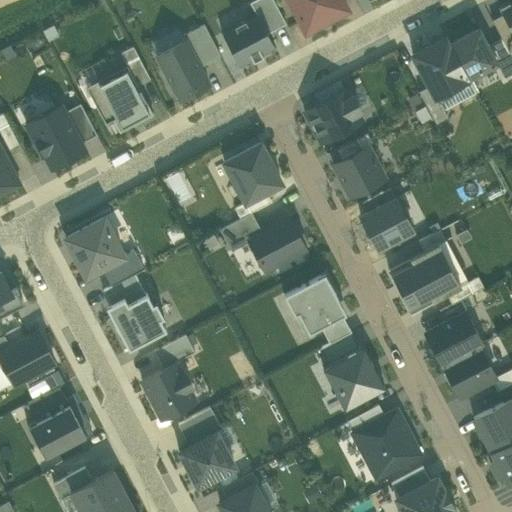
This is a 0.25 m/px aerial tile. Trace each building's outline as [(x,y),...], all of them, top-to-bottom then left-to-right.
[(250,0),(249,0),(256,13),(257,12),(267,32),(286,22),(274,0),(250,0)] [(288,0),(305,31),(348,9),(342,0),(288,0)] [(502,13),(503,13),(511,8),(508,1),(509,1),(508,0),(506,0),(498,5),(502,13)] [(511,0),(510,0),(509,1),(508,1),(511,8),(503,13),(508,22),(511,29),(511,0)] [(222,31),(239,65),(252,58),(253,59),(255,58),(253,55),(259,52),(261,55),(262,54),(262,53),(275,46),(267,32),(257,12),(256,13),(222,31)] [(511,29),(508,22),(507,22),(502,13),(491,19),(501,36),(509,51),(511,49),(511,29)] [(204,22),(183,33),(185,37),(199,65),(220,54),(204,22)] [(468,76),(497,61),(487,44),(478,26),(450,41),(468,76)] [(476,90),(468,76),(450,41),(446,34),(412,52),(429,84),(435,94),(436,94),(443,108),(476,90)] [(511,56),(509,51),(501,36),(487,44),(497,61),(504,76),(511,71),(511,56)] [(185,37),(157,53),(180,98),(209,83),(199,65),(185,37)] [(120,51),(127,63),(137,83),(150,76),(133,44),(120,51)] [(85,65),(93,81),(112,70),(104,55),(85,65)] [(112,70),(93,81),(103,101),(96,104),(105,121),(112,117),(119,130),(153,112),(137,83),(127,63),(112,70)] [(313,91),(318,102),(345,87),(339,77),(313,91)] [(86,84),(96,104),(103,101),(93,81),(86,84)] [(447,115),(443,108),(436,94),(435,94),(429,84),(418,89),(435,121),(447,115)] [(318,102),(304,110),(320,140),(361,118),(357,110),(360,109),(352,93),(349,95),(345,87),(318,102)] [(64,109),(69,119),(85,111),(80,101),(64,109)] [(52,166),(85,148),(81,141),(69,119),(64,109),(61,103),(26,122),(42,153),(44,152),(52,166)] [(0,111),(0,125),(8,121),(2,111),(0,111)] [(97,133),(85,111),(69,119),(81,141),(97,133)] [(19,142),(8,121),(0,125),(0,131),(9,148),(19,142)] [(356,136),(362,147),(368,144),(372,141),(367,130),(356,136)] [(362,147),(356,136),(335,147),(340,158),(362,147)] [(281,181),(260,141),(224,160),(245,200),(266,189),(281,181)] [(0,193),(20,182),(0,144),(0,193)] [(349,194),(384,175),(368,144),(362,147),(340,158),(332,162),(349,194)] [(367,211),(396,197),(390,186),(362,201),(367,211)] [(240,216),(251,210),(272,199),(266,189),(245,200),(234,205),(240,216)] [(412,228),(396,197),(367,211),(360,215),(377,246),(412,228)] [(251,210),(240,216),(219,227),(231,249),(249,240),(248,239),(262,231),(251,210)] [(103,216),(66,235),(86,273),(101,265),(123,253),(103,216)] [(305,246),(290,217),(289,216),(288,217),(288,218),(262,231),(248,239),(249,240),(264,268),(265,267),(303,246),(304,247),(305,246)] [(460,242),(471,236),(466,227),(456,233),(460,242)] [(418,239),(424,249),(438,242),(438,243),(445,239),(439,228),(418,239)] [(412,260),(390,272),(397,284),(400,282),(406,293),(402,295),(409,307),(430,296),(432,299),(446,292),(460,284),(453,270),(449,272),(442,258),(445,256),(438,243),(438,242),(424,249),(410,257),(412,260)] [(101,265),(111,284),(134,272),(143,267),(133,248),(123,253),(101,265)] [(449,272),(453,270),(445,256),(442,258),(449,272)] [(412,260),(410,257),(388,268),(390,272),(412,260)] [(0,270),(0,313),(23,301),(15,286),(11,289),(1,270),(0,270)] [(321,325),(342,314),(332,295),(336,293),(324,271),(284,293),(294,313),(298,311),(309,331),(321,325)] [(103,288),(110,303),(124,295),(127,302),(145,292),(134,272),(111,284),(103,288)] [(477,275),(467,280),(473,292),(483,286),(477,275)] [(471,292),(473,292),(467,280),(460,284),(446,292),(452,303),(471,292)] [(400,282),(397,284),(402,295),(406,293),(400,282)] [(127,302),(113,309),(120,322),(116,324),(128,348),(166,328),(160,317),(164,316),(156,300),(152,302),(146,291),(145,292),(127,302)] [(439,309),(445,320),(465,309),(477,303),(471,292),(452,303),(439,309)] [(346,312),(336,293),(332,295),(342,314),(346,312)] [(113,309),(127,302),(124,295),(110,303),(113,309)] [(165,295),(156,300),(164,316),(160,317),(166,328),(178,321),(165,295)] [(430,296),(409,307),(411,311),(432,299),(430,296)] [(106,305),(116,324),(120,322),(113,309),(110,303),(106,305)] [(445,320),(425,330),(443,363),(479,344),(483,342),(465,309),(445,320)] [(351,330),(342,314),(321,325),(329,342),(351,330)] [(0,357),(13,382),(15,381),(14,381),(53,360),(53,361),(55,360),(39,330),(38,331),(38,332),(11,346),(0,351),(0,357)] [(319,347),(327,363),(359,346),(351,330),(329,342),(319,347)] [(153,348),(163,367),(175,360),(195,350),(185,332),(153,348)] [(0,335),(0,351),(11,346),(4,334),(0,335)] [(363,344),(359,346),(372,370),(375,368),(363,344)] [(495,375),(479,344),(443,363),(459,394),(491,377),(495,375)] [(322,366),(336,392),(341,390),(349,404),(384,385),(375,368),(372,370),(359,346),(327,363),(322,366)] [(163,367),(141,378),(161,416),(195,398),(188,385),(191,384),(184,371),(182,373),(175,360),(163,367)] [(491,377),(498,390),(511,381),(511,366),(495,375),(491,377)] [(43,375),(50,388),(59,384),(64,381),(57,368),(43,375)] [(511,381),(498,390),(503,400),(511,395),(511,381)] [(27,401),(36,419),(42,416),(39,411),(66,397),(59,384),(50,388),(27,401)] [(344,406),(349,404),(341,390),(336,392),(344,406)] [(27,424),(38,445),(40,444),(51,438),(57,449),(57,450),(92,432),(72,394),(66,397),(39,411),(42,416),(36,419),(27,424)] [(503,400),(473,416),(490,449),(511,437),(511,395),(503,400)] [(378,402),(346,419),(352,430),(384,413),(378,402)] [(178,422),(189,443),(216,429),(221,426),(209,405),(178,422)] [(384,413),(352,430),(365,455),(364,455),(375,476),(421,452),(397,406),(384,413)] [(216,429),(231,457),(242,451),(228,423),(221,426),(216,429)] [(189,443),(178,449),(197,484),(235,464),(231,457),(216,429),(189,443)] [(490,461),(496,472),(502,470),(507,481),(511,478),(511,437),(490,449),(496,458),(490,461)] [(51,438),(40,444),(45,455),(57,449),(51,438)] [(57,450),(57,449),(45,455),(40,444),(38,445),(45,457),(57,450)] [(71,490),(92,479),(85,465),(53,481),(61,496),(71,491),(71,490)] [(391,482),(398,496),(430,479),(423,465),(391,482)] [(71,490),(71,491),(82,511),(98,511),(127,497),(112,469),(92,479),(71,490)] [(220,486),(226,497),(253,483),(258,481),(252,469),(220,486)] [(454,511),(451,505),(452,504),(444,490),(443,490),(436,476),(430,479),(398,496),(397,497),(404,510),(400,511),(454,511)] [(316,482),(302,489),(308,501),(322,494),(316,482)] [(226,497),(219,501),(225,511),(268,511),(253,483),(226,497)] [(66,511),(82,511),(71,491),(61,496),(59,497),(66,511)] [(134,511),(127,497),(98,511),(134,511)]
